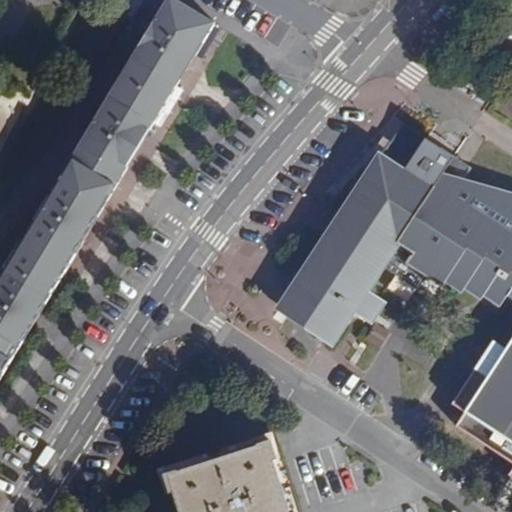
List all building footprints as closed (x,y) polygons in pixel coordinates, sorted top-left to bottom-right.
[(0,380),(37,319),(82,242),(139,151),(178,86),(215,24),(174,0),(169,0),(0,281),(0,380)] [(136,19),(144,0),(125,0),(120,12),(136,19)] [(380,156),(379,155),(280,309),(335,344),(356,311),(374,322),(386,304),(369,293),(400,245),(434,191),(432,190),(444,174),(453,160),(426,144),(429,139),(403,122),(380,156)] [(476,168),(429,139),(426,144),(453,160),(444,174),(462,186),(466,181),(476,168)] [(444,174),(432,190),(434,191),(400,245),(415,254),(409,263),(444,285),(446,282),(462,292),(466,287),(483,299),(486,297),(502,307),(508,298),(511,300),(511,344),(507,352),(495,343),(454,406),(468,415),(459,429),(511,462),(511,195),(501,189),(498,194),(483,184),(479,190),(466,181),(462,186),(444,174)] [(292,511),(276,461),(279,459),(273,440),(258,444),(259,447),(180,472),(179,469),(165,474),(172,494),(175,493),(181,511),(292,511)]
